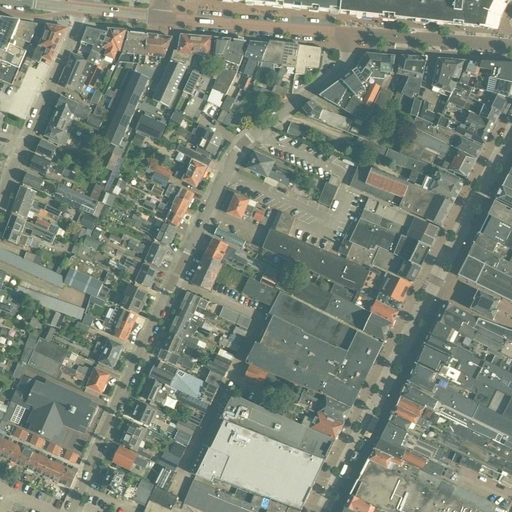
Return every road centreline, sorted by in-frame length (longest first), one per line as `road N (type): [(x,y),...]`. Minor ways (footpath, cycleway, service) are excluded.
road 1 (residential): [(349,34),(338,71),(238,151),(172,281)]
road 2 (residential): [(182,474),(257,320),(172,281)]
road 3 (residential): [(172,281),(71,511)]
road 4 (residential): [(0,214),(82,9)]
road 5 (unclassified): [(176,19),(349,34)]
road 6 (residential): [(176,19),(125,145)]
